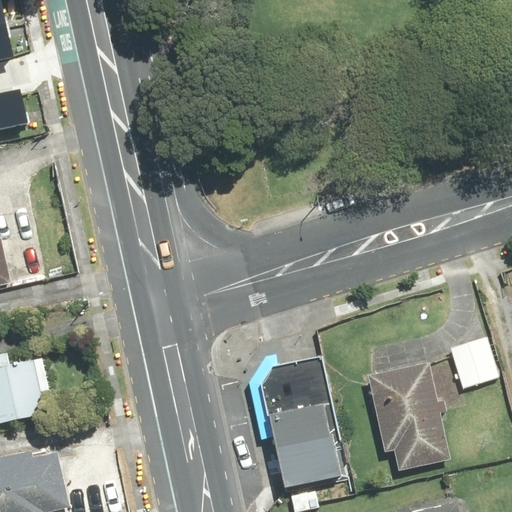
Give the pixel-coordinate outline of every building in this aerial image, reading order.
[(2,0),(0,0),(0,62),(16,59),(2,0)] [(29,89),(0,94),(0,134),(36,127),(29,89)] [(0,289),(13,287),(3,239),(0,239),(0,289)] [(493,342),(454,351),(464,393),(503,384),(493,342)] [(14,365),(12,355),(0,357),(0,428),(52,416),(39,359),(14,365)] [(430,363),(368,377),(384,454),(394,452),(398,471),(451,460),(430,363)] [(328,366),(263,379),(287,494),(351,481),(328,366)] [(48,454),(0,464),(0,511),(32,511),(59,505),(48,454)]
